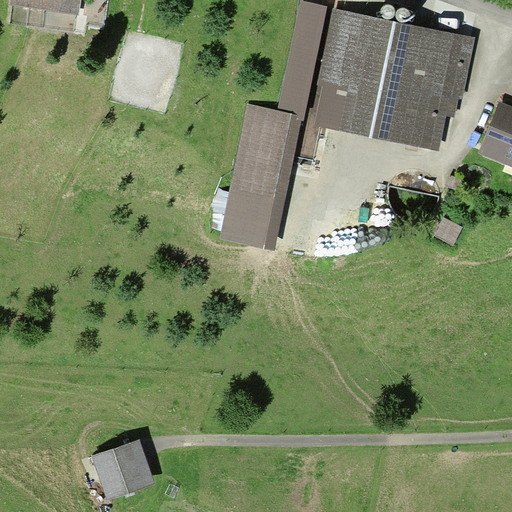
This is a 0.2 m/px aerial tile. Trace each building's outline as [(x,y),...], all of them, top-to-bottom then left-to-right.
[(9,0),(9,5),(79,15),(80,0),(9,0)] [(317,86),(333,9),(301,2),(278,111),(297,115),(296,120),(301,121),(294,158),(312,162),(320,126),(314,125),(322,87),(317,86)] [(322,87),(314,125),(320,126),(439,151),(446,117),(454,119),(458,99),(462,100),(475,38),(333,9),(317,86),(322,87)] [(511,105),(500,101),(479,154),(511,167),(511,105)] [(278,111),(248,104),(231,183),(220,239),(274,250),(294,158),(301,121),(296,120),(297,115),(278,111)] [(444,217),(434,235),(453,245),(463,227),(444,217)] [(139,439),(91,455),(106,498),(154,482),(139,439)] [(171,483),(166,493),(174,498),(179,487),(171,483)]
